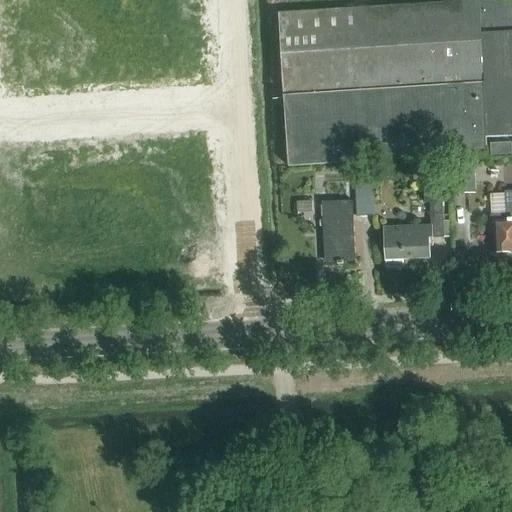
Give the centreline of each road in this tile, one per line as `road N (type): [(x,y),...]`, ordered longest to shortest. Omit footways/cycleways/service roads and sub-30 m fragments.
road 1 (secondary): [(0,347),(511,319)]
road 2 (unknown): [(210,35),(213,335)]
road 3 (unknown): [(206,0),(210,35),(0,40)]
